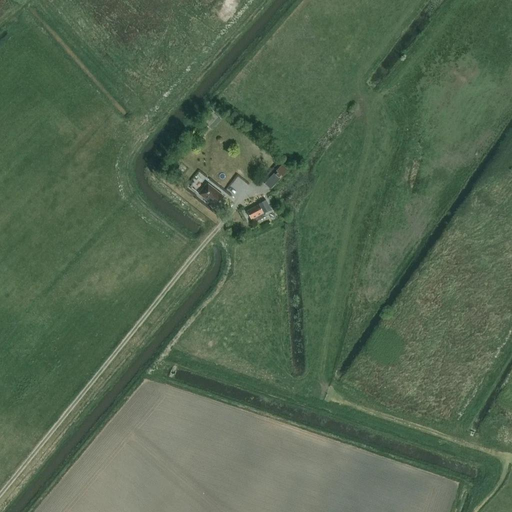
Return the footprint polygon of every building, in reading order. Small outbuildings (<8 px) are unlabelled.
[(208,127),(217,118),(212,113),(203,122),(208,127)] [(273,172),(279,178),(288,169),(282,163),(273,172)] [(273,173),(264,183),(270,189),(279,179),(273,173)] [(198,194),(215,207),(223,197),(207,184),(198,194)] [(266,201),(246,211),(250,220),(252,219),(254,222),(264,217),(263,214),(270,210),(266,201)]
